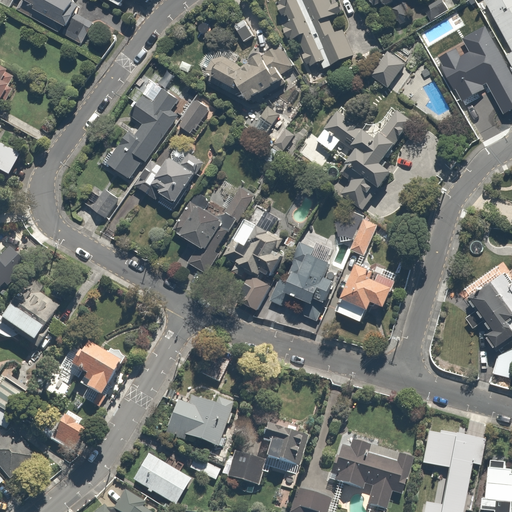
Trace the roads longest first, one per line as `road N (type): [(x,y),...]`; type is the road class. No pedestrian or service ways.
road 1 (residential): [(192,309),(49,226),(35,196),(111,72),(181,0)]
road 2 (residential): [(402,381),(448,217),(463,185),(511,143)]
road 3 (residential): [(46,511),(95,461),(192,309)]
road 4 (residential): [(402,381),(192,309)]
